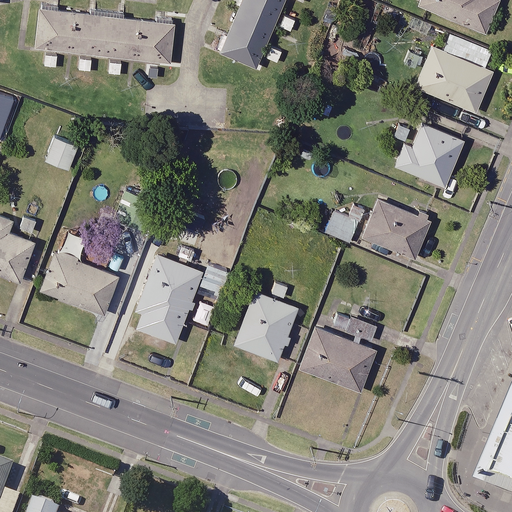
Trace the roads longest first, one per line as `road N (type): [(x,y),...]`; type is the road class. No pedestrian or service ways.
road 1 (tertiary): [(0,369),(356,503)]
road 2 (secondary): [(464,347),(410,480)]
